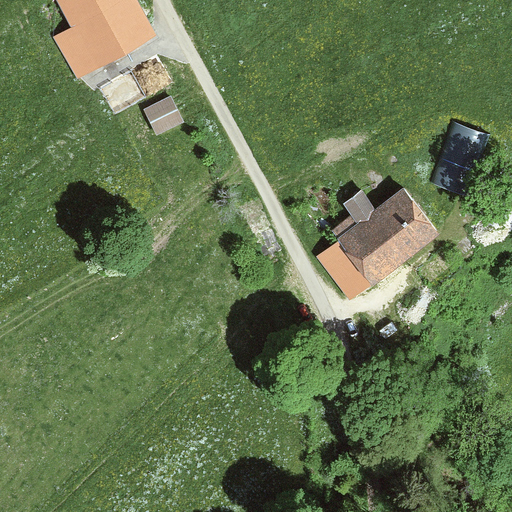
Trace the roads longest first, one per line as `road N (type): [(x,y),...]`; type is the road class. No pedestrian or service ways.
road 1 (track): [(164,0),(324,316)]
road 2 (track): [(368,511),(358,421),(324,316)]
